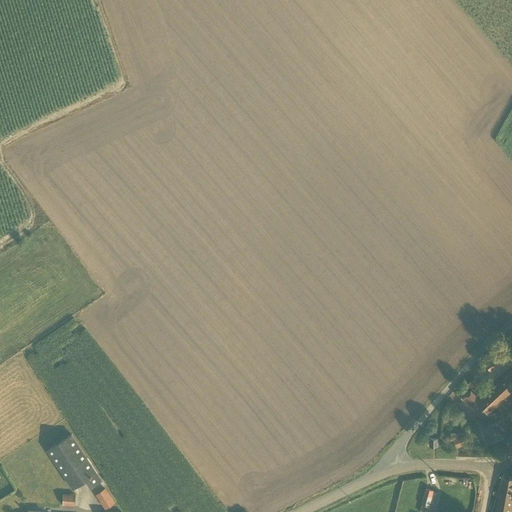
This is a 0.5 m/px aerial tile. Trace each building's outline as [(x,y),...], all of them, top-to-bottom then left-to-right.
[(499,349),(482,364),(489,373),(507,359),(499,349)] [(490,413),(511,392),(511,371),(479,401),(470,392),(462,400),(472,410),(477,405),(487,415),(490,413)] [(479,387),(473,380),(467,385),(474,392),(479,387)] [(497,421),(494,414),(489,416),(492,423),(483,426),(489,442),(505,437),(500,420),(497,421)] [(71,434),(46,451),(72,490),(87,482),(90,487),(100,480),(71,434)] [(451,437),(455,449),(463,447),(459,435),(451,437)] [(511,511),(511,474),(511,473),(505,473),(504,478),(501,477),(495,511),(511,511)] [(105,489),(95,496),(105,510),(115,504),(105,489)] [(420,505),(434,509),(438,493),(424,489),(420,505)] [(75,495),(63,495),(62,505),(74,507),(75,495)]
